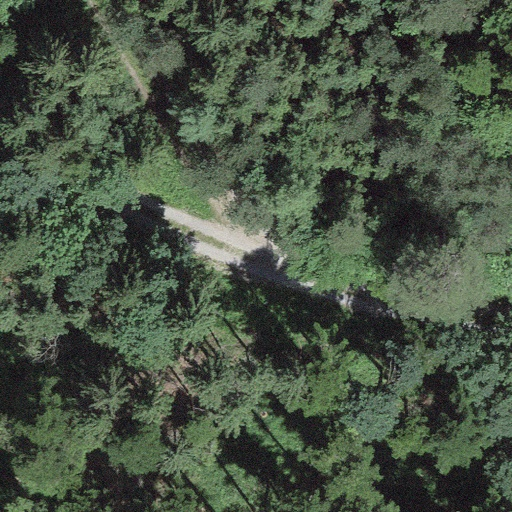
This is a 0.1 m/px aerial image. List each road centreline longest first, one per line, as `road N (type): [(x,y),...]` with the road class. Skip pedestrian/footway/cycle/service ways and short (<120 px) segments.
road 1 (track): [(511,321),(238,261),(0,155)]
road 2 (track): [(99,0),(167,131),(264,267)]
